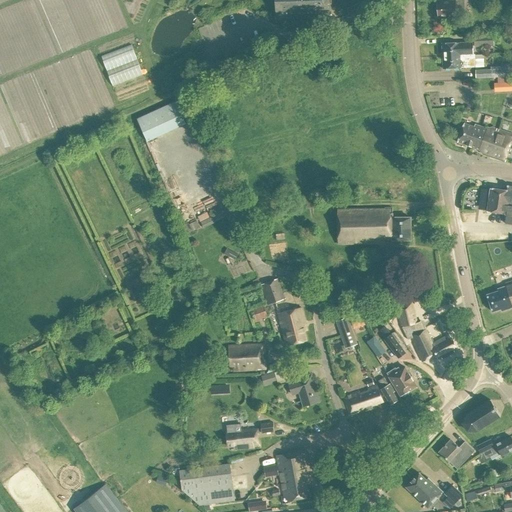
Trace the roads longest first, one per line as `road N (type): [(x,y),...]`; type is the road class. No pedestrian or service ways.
road 1 (track): [(251,253),(178,93),(297,40)]
road 2 (residential): [(372,491),(329,375),(311,291),(251,253)]
road 3 (track): [(0,174),(178,93)]
road 4 (tertiary): [(444,174),(411,88),(405,0)]
road 5 (tertiary): [(480,343),(444,174)]
road 6 (tertiary): [(372,491),(477,374)]
